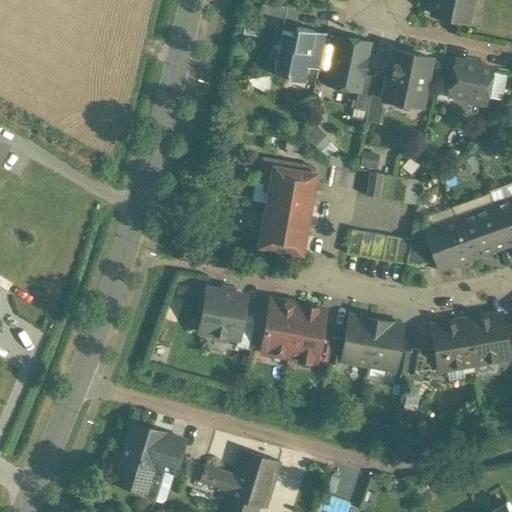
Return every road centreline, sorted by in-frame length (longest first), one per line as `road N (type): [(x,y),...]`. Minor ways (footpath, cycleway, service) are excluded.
road 1 (tertiary): [(192,0),(122,255),(21,511)]
road 2 (residential): [(511,278),(487,289),(399,299),(334,287),(346,216)]
